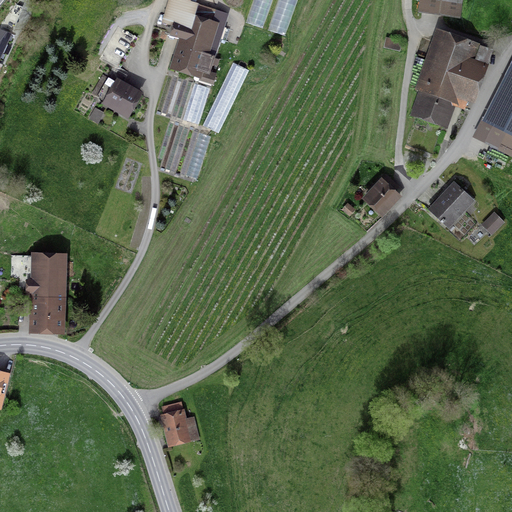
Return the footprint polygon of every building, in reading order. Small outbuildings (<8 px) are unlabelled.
[(214,38),(219,39),(227,14),(179,0),(170,0),(164,22),(175,25),(172,34),(185,38),(176,67),(197,73),(194,84),(210,89),(215,75),(208,72),(213,57),(208,56),(214,38)] [(255,0),(248,22),(264,27),(273,0),(255,0)] [(288,35),(298,0),(280,0),(271,30),(288,35)] [(420,0),(419,11),(459,16),(461,0),(420,0)] [(480,44),(435,28),(413,90),(417,91),(408,116),(448,130),(456,107),(464,110),(468,101),(474,103),(494,50),(480,45),(475,59),(480,44)] [(0,61),(11,38),(0,30),(0,61)] [(387,39),(385,46),(399,50),(401,42),(387,39)] [(511,60),(474,137),(511,155),(511,60)] [(233,63),(202,126),(218,133),(249,70),(233,63)] [(99,96),(128,113),(137,96),(120,86),(126,75),(115,69),(99,96)] [(183,120),(198,125),(210,89),(194,84),(183,120)] [(95,109),(90,119),(97,123),(102,112),(95,109)] [(391,192),(397,186),(388,177),(367,199),(382,213),(397,197),(391,192)] [(442,223),(443,222),(448,227),(473,200),(454,183),(430,210),(441,221),(440,222),(442,223)] [(487,221),(496,230),(503,222),(494,214),(487,221)] [(59,292),(65,292),(66,257),(37,256),(36,282),(27,281),(27,291),(36,291),(35,328),(58,329),(59,292)] [(434,398),(447,406),(450,400),(437,392),(434,398)] [(165,416),(171,443),(198,436),(194,419),(183,421),(181,412),(165,416)]
